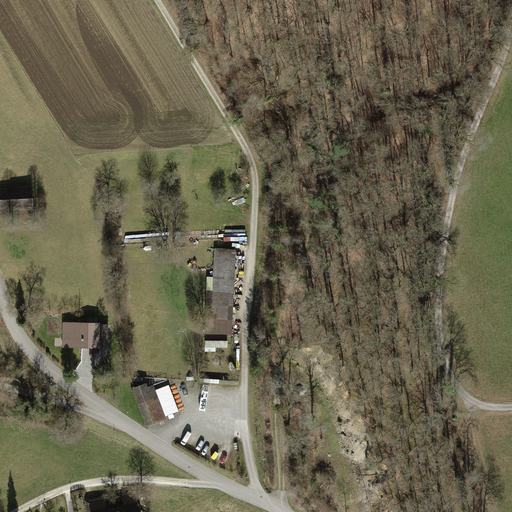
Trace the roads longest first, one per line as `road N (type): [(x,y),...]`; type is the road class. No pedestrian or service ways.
road 1 (unclassified): [(262,501),(248,462),(245,405),(256,173),(158,0)]
road 2 (track): [(510,37),(459,77),(390,96),(337,131),(282,340)]
road 3 (track): [(511,23),(453,187),(442,255),(443,354),(463,392)]
road 4 (unclassified): [(126,427),(25,345),(0,286)]
road 5 (residential): [(63,485),(126,477),(223,483)]
road 6 (residential): [(126,427),(0,387)]
